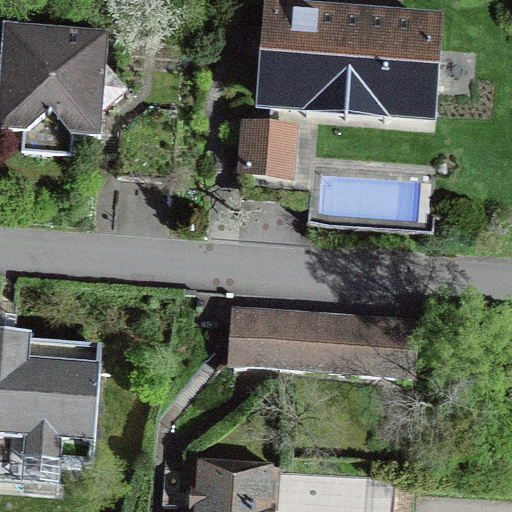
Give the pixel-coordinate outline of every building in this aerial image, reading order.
[(267,105),(311,108),(312,95),(383,101),(382,114),(426,117),(433,28),(378,23),(380,3),(336,0),(329,0),(328,20),(273,16),(272,36),(270,55),(267,105)] [(4,30),(1,70),(0,70),(0,134),(24,136),(22,157),(72,161),(73,140),(100,142),(102,114),(127,93),(105,67),(107,38),(4,30)] [(249,53),(270,55),(272,36),(251,34),(249,53)] [(178,111),(148,109),(120,133),(117,179),(173,183),(178,111)] [(247,127),(243,176),(288,179),(292,130),(247,127)] [(232,320),(229,365),(414,379),(417,334),(232,320)] [(0,488),(58,493),(59,469),(92,471),(101,352),(30,346),(30,341),(0,338),(0,488)] [(272,511),(275,474),(276,463),(196,457),(195,474),(193,507),(192,511),(272,511)] [(193,507),(195,474),(165,472),(162,505),(193,507)] [(410,511),(413,483),(275,474),(272,511),(410,511)]
